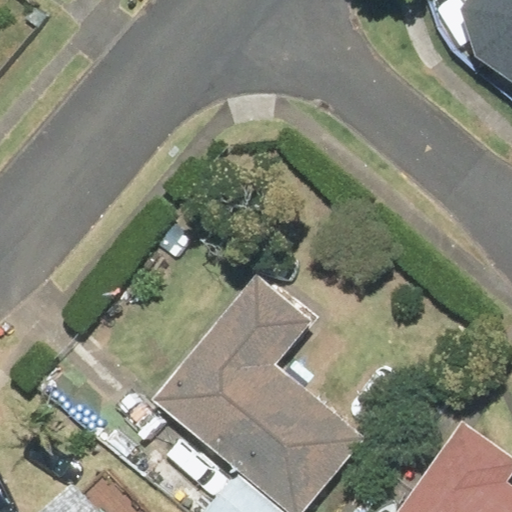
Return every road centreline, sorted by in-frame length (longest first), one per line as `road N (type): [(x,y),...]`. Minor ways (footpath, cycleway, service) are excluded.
road 1 (residential): [(238,0),(58,203),(0,251)]
road 2 (residential): [(276,0),(511,180)]
